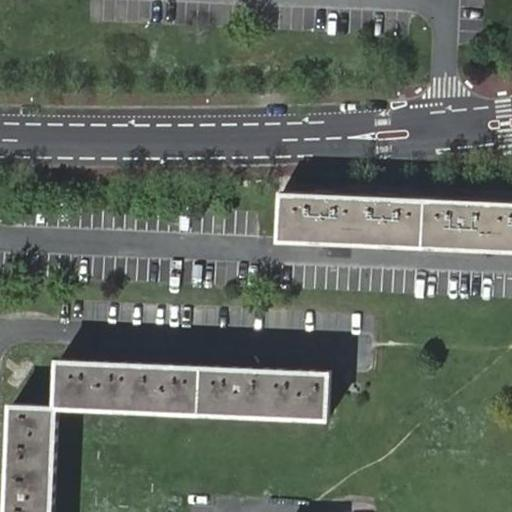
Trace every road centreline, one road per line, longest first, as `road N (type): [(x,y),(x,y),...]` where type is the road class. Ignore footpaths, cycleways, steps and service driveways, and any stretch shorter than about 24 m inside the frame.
road 1 (residential): [(448,126),(262,140),(0,137)]
road 2 (residential): [(0,337),(5,330),(360,346)]
road 3 (residential): [(453,0),(448,126)]
